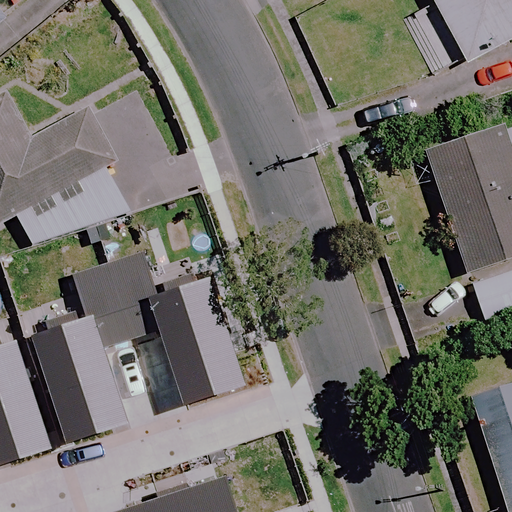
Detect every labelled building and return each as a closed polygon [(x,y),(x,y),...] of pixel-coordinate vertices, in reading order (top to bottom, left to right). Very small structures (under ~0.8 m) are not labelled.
[(511,41),(511,0),(431,0),(467,66),(511,41)] [(26,137),(13,103),(0,108),(0,226),(17,220),(29,252),(132,212),(92,111),(26,137)] [(511,307),(511,168),(499,131),(424,156),(479,319),(511,307)] [(511,511),(511,384),(465,401),(475,431),(503,511),(511,511)] [(0,511),(55,511),(46,481),(27,486),(19,460),(0,465),(0,511)]
